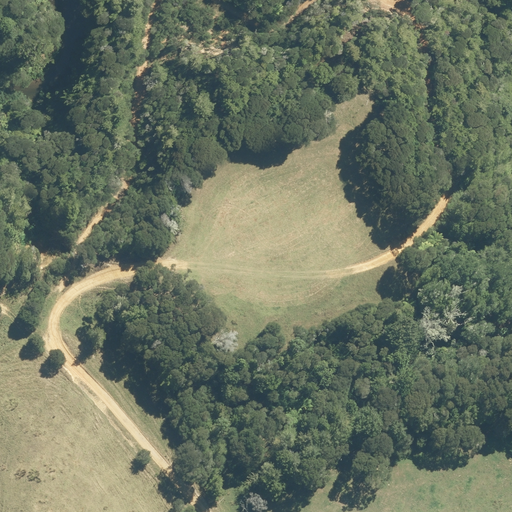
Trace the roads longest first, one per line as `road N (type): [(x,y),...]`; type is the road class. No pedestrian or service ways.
road 1 (track): [(203,511),(66,354),(55,318),(77,273),(129,247),(356,255),(419,219),(460,173),(447,78),(386,0)]
road 2 (track): [(98,0),(95,39),(69,68),(0,25)]
